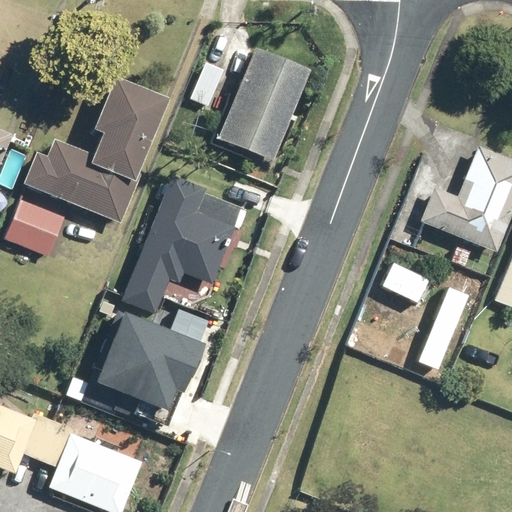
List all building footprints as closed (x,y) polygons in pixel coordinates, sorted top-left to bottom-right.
[(311,67),(255,44),(217,137),(274,160),(311,67)] [(205,57),(186,100),(208,110),(227,67),(205,57)] [(44,134),(25,184),(120,221),(169,95),(116,74),(96,127),(103,130),(94,153),(44,134)] [(0,162),(13,132),(0,126),(0,162)] [(435,188),(421,221),(498,253),(511,220),(511,157),(481,144),(458,197),(435,188)] [(173,171),(123,298),(155,311),(168,279),(181,284),(179,290),(206,301),(235,227),(197,212),(207,185),(173,171)] [(68,214),(22,196),(5,240),(51,258),(68,214)] [(511,247),(491,298),(511,306),(511,247)] [(118,310),(93,376),(164,403),(172,384),(178,387),(196,340),(118,310)] [(123,511),(144,462),(0,403),(0,466),(17,473),(25,452),(58,466),(50,486),(114,511),(123,511)]
